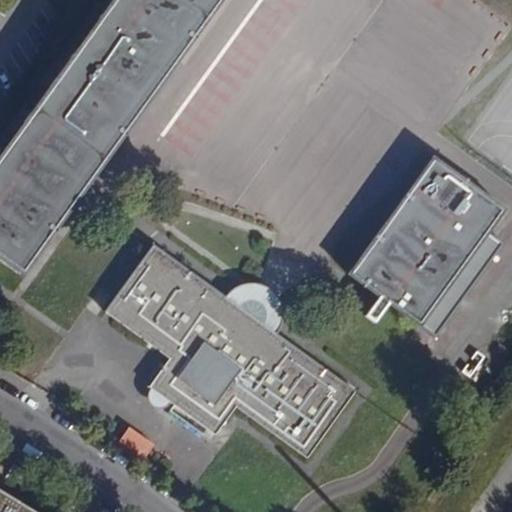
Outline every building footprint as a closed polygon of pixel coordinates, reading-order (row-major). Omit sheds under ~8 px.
[(0,258),(21,274),(220,0),(112,0),(0,154),(0,258)] [(419,325),(502,208),(433,158),(348,273),(419,325)] [(306,457),(353,391),(153,245),(104,313),(168,359),(149,387),(216,435),(235,406),(306,457)] [(370,328),(382,308),(369,301),(357,321),(370,328)] [(120,441),(145,458),(154,445),(129,428),(120,441)] [(0,511),(30,511),(9,499),(0,494),(0,511)]
